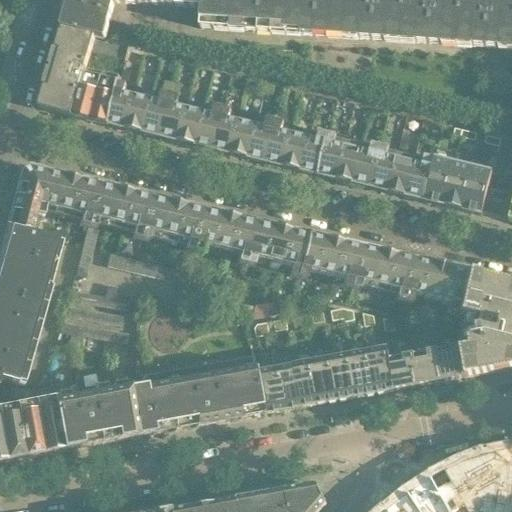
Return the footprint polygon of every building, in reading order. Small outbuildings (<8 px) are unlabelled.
[(69,0),(68,3),(61,30),(94,40),(95,38),(103,41),(114,4),(160,7),(160,0),(69,0)] [(231,0),(160,0),(160,7),(202,9),(200,29),(229,31),(231,0)] [(288,0),(231,0),(229,31),(286,35),(288,0)] [(346,0),(288,0),(286,35),(344,40),(346,0)] [(403,0),(346,0),(344,40),(400,44),(403,0)] [(460,3),(419,0),(403,0),(400,44),(457,48),(460,3)] [(511,6),(460,3),(457,48),(511,51),(511,6)] [(60,53),(54,71),(49,89),(44,88),(38,109),(73,119),(85,72),(95,40),(94,40),(61,30),(55,51),(60,53)] [(104,76),(87,72),(87,73),(85,72),(73,119),(91,123),(104,76)] [(120,80),(104,76),(91,123),(108,128),(119,85),(120,80)] [(127,87),(119,85),(108,128),(161,140),(171,98),(163,96),(161,104),(125,95),(127,87)] [(179,97),(182,86),(174,85),(172,96),(179,97)] [(180,100),(171,98),(161,140),(214,153),(224,110),(215,108),(213,116),(178,108),(180,100)] [(276,120),(278,109),(270,107),(268,119),(276,120)] [(285,122),(287,111),(280,109),(277,120),(285,122)] [(232,112),(224,110),(214,153),(266,165),(276,123),(268,121),(266,129),(230,121),(232,112)] [(284,125),(276,123),(266,165),(319,178),(329,135),(320,133),(318,142),(283,133),(284,125)] [(458,138),(460,131),(445,127),(443,134),(458,138)] [(477,142),(479,135),(464,132),(463,139),(477,142)] [(338,137),(329,135),(319,178),(371,190),(381,148),(373,146),(371,154),(336,146),(338,137)] [(486,145),(500,148),(502,141),(488,137),(486,145)] [(390,150),(381,148),(371,190),(423,202),(433,161),(425,159),(423,167),(389,158),(390,150)] [(509,172),(511,158),(504,156),(501,170),(509,172)] [(446,208),(456,166),(436,161),(426,203),(446,208)] [(465,212),(475,170),(456,166),(446,208),(465,212)] [(20,173),(5,230),(30,237),(36,217),(47,174),(27,169),(20,173)] [(494,175),(475,170),(465,212),(484,217),(494,175)] [(100,187),(47,174),(36,217),(45,219),(48,210),(83,219),(81,228),(86,229),(89,230),(100,187)] [(141,243),(151,199),(100,187),(89,230),(98,232),(100,224),(135,232),(133,241),(141,243)] [(502,203),(504,195),(496,193),(494,201),(502,203)] [(511,223),(511,196),(504,195),(502,203),(500,212),(498,220),(511,223)] [(204,211),(151,199),(141,243),(150,245),(152,236),(188,245),(186,254),(194,256),(204,211)] [(500,212),(502,203),(494,201),(492,210),(500,212)] [(498,220),(500,212),(492,210),(490,218),(498,220)] [(257,224),(204,211),(194,256),(202,257),(205,249),(240,257),(238,266),(246,268),(257,224)] [(310,236),(257,224),(246,268),(254,270),(257,261),(294,270),(291,278),(299,280),(310,236)] [(88,272),(97,232),(86,229),(77,270),(88,272)] [(30,237),(5,230),(0,246),(0,253),(52,268),(59,244),(30,237)] [(362,249),(310,236),(299,280),(308,283),(310,273),(345,282),(343,291),(351,293),(362,249)] [(404,305),(414,261),(362,249),(351,293),(360,295),(361,290),(362,286),(397,295),(395,303),(404,305)] [(52,268),(0,253),(0,277),(45,290),(52,268)] [(187,275),(109,256),(106,269),(184,288),(187,275)] [(467,274),(414,261),(404,305),(412,307),(415,298),(450,307),(447,315),(457,318),(457,316),(457,315),(467,274)] [(511,284),(467,274),(457,315),(457,318),(455,328),(457,341),(458,343),(459,349),(464,380),(511,370),(511,284)] [(45,290),(0,277),(0,297),(40,308),(45,290)] [(71,294),(70,304),(128,314),(130,304),(71,294)] [(40,308),(0,297),(0,317),(35,327),(40,308)] [(67,310),(65,320),(121,329),(122,319),(67,310)] [(344,321),(342,311),(330,313),(332,323),(344,321)] [(355,322),(353,313),(342,311),(344,321),(344,324),(355,322)] [(325,324),(323,314),(311,316),(313,327),(325,324)] [(375,327),(373,318),(362,315),(365,329),(375,327)] [(35,327),(0,317),(0,339),(29,347),(35,327)] [(306,328),(304,318),(292,320),(294,330),(306,328)] [(395,332),(394,322),(383,320),(385,333),(386,333),(395,332)] [(287,331),(285,321),(273,323),(275,334),(287,331)] [(269,337),(266,325),(256,326),(253,331),(255,339),(269,337)] [(63,336),(126,346),(128,336),(64,326),(63,336)] [(436,342),(434,333),(423,330),(425,344),(436,342)] [(29,347),(0,339),(0,361),(23,368),(29,347)] [(464,380),(459,349),(438,353),(443,384),(464,380)] [(396,392),(391,361),(389,351),(369,354),(375,396),(396,392)] [(443,384),(438,353),(414,357),(419,388),(443,384)] [(375,396),(369,354),(350,358),(357,399),(375,396)] [(419,388),(414,357),(391,361),(396,392),(419,388)] [(357,399),(350,358),(331,361),(338,403),(357,399)] [(254,375),(251,359),(230,363),(240,421),(261,417),(254,375)] [(23,368),(0,361),(0,380),(18,386),(23,368)] [(338,403),(331,361),(312,365),(319,406),(338,403)] [(240,421),(230,363),(209,366),(219,424),(240,421)] [(319,406),(312,365),(294,368),(301,410),(319,406)] [(219,424),(209,366),(187,370),(197,428),(219,424)] [(301,410),(294,368),(275,371),(282,413),(301,410)] [(197,428),(187,370),(166,374),(176,432),(197,428)] [(282,413),(275,371),(261,374),(254,375),(261,417),(263,416),(269,415),(282,413)] [(176,432),(166,374),(142,378),(143,384),(144,384),(154,436),(176,432)] [(154,436),(144,384),(143,384),(141,384),(129,387),(138,439),(154,436)] [(138,439),(129,387),(110,390),(120,443),(138,439)] [(120,443),(110,390),(92,393),(100,446),(120,443)] [(100,446),(92,393),(73,397),(82,450),(100,446)] [(82,450),(73,397),(53,401),(62,453),(82,450)] [(53,400),(34,403),(44,456),(62,453),(53,401),(53,400)] [(34,403),(15,407),(25,460),(44,456),(34,403)] [(15,407),(0,409),(0,427),(6,463),(25,460),(15,407)] [(459,511),(460,511),(459,511),(463,509),(463,510),(464,509),(465,511),(506,511),(511,469),(511,457),(507,453),(482,459),(474,462),(468,464),(463,465),(459,467),(455,469),(451,471),(447,473),(446,474),(444,475),(431,482),(422,488),(408,497),(389,511),(459,511)] [(320,511),(326,506),(317,488),(237,503),(238,511),(320,511)] [(238,511),(237,503),(186,511),(238,511)]
